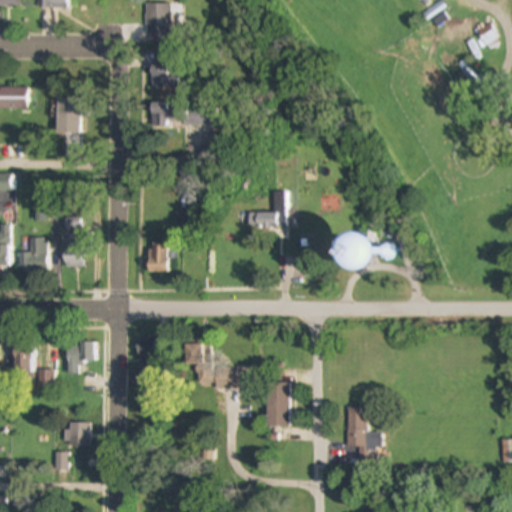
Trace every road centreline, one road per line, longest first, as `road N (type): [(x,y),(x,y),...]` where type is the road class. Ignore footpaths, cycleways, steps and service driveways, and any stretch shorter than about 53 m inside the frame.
road 1 (residential): [(511,304),(0,307)]
road 2 (residential): [(118,511),(120,46)]
road 3 (residential): [(318,511),(318,303)]
road 4 (residential): [(120,46),(0,46)]
